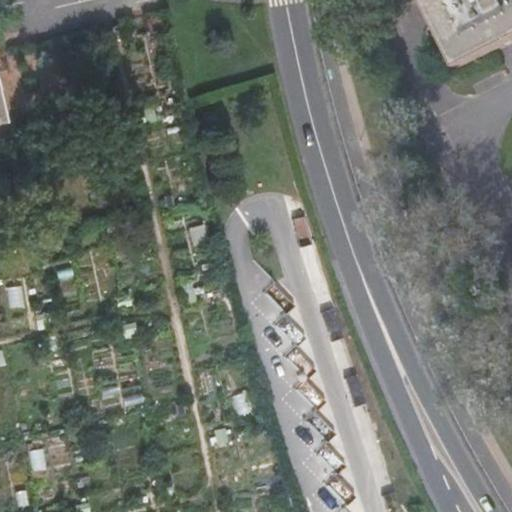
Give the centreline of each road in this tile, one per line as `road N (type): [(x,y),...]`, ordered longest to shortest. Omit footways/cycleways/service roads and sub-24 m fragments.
road 1 (secondary): [(286,0),(303,93),(358,274),(407,385)]
road 2 (secondary): [(496,511),(407,385)]
road 3 (secondary): [(407,385),(430,457),(462,511)]
